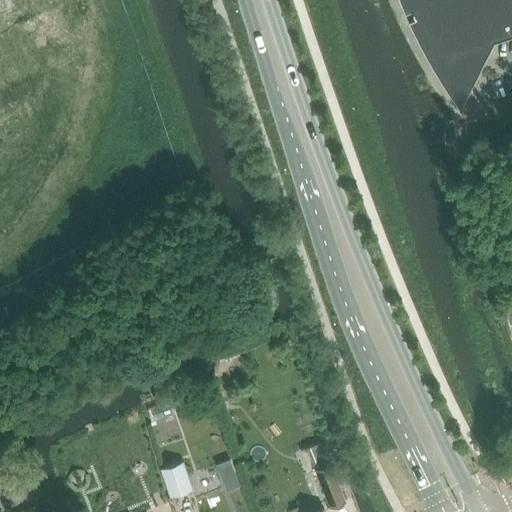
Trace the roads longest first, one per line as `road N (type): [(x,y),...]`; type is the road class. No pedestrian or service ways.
road 1 (secondary): [(478,511),(346,224),(269,0)]
road 2 (secondary): [(243,0),(318,242),(439,511)]
